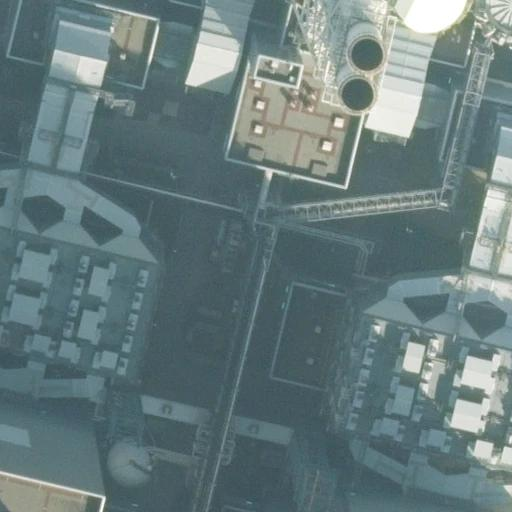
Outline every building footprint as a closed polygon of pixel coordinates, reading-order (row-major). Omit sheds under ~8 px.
[(3,0),(0,16),(0,41),(143,76),(161,0),(3,0)] [(195,0),(195,13),(190,13),(180,60),(226,70),(236,22),(234,21),(234,14),(238,0),(246,0),(220,123),(340,151),(366,27),(375,28),(372,55),(368,53),(358,100),(403,110),(415,65),(411,64),(416,44),(418,39),(460,48),(469,0),(195,0)] [(511,80),(450,67),(434,135),(511,153),(511,80)] [(0,315),(119,343),(144,232),(0,199),(0,315)] [(343,286),(285,271),(264,367),(322,381),(343,286)] [(511,433),(511,317),(347,280),(323,389),(511,433)] [(0,511),(511,511),(511,492),(334,451),(332,460),(303,453),(295,490),(287,488),(267,483),(259,511),(142,511),(144,505),(61,485),(84,388),(0,368),(0,511)]
